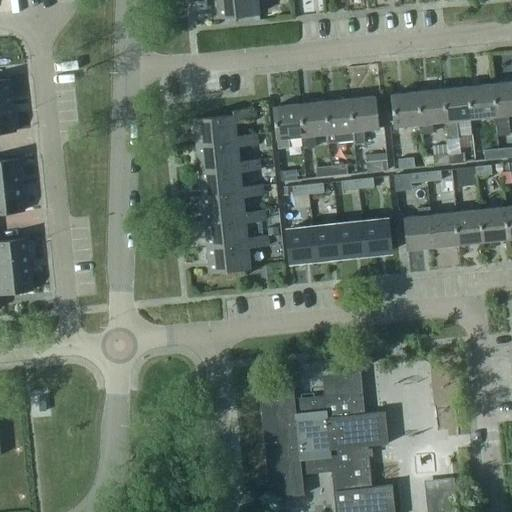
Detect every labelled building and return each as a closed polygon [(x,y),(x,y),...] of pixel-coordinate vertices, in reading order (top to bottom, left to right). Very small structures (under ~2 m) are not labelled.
[(218,0),(220,17),(259,13),(257,0),(218,0)] [(0,105),(11,104),(8,79),(0,80),(0,105)] [(511,81),(491,84),(495,115),(497,136),(509,135),(507,114),(511,113),(511,81)] [(491,84),(466,86),(470,118),(495,115),(491,84)] [(456,119),(470,118),(466,86),(441,89),(445,120),(447,139),(458,138),(456,119)] [(420,123),(421,134),(433,133),(432,122),(445,120),(441,89),(416,91),(420,123)] [(394,125),(420,123),(416,91),(391,94),(394,125)] [(374,96),(349,98),(352,130),(378,127),(374,96)] [(324,101),(327,132),(328,143),(353,140),(352,130),(349,98),(324,101)] [(314,134),(327,132),(324,101),(299,104),(302,135),(303,148),(315,147),(314,134)] [(0,132),(13,131),(11,104),(0,105),(0,132)] [(288,137),(302,135),(299,104),(273,106),(277,148),(289,147),(288,137)] [(195,118),(197,144),(236,139),(236,135),(234,120),(254,118),(253,108),(232,110),(233,114),(195,118)] [(236,135),(236,139),(197,144),(200,170),(238,165),(238,161),(236,145),(256,143),(255,133),(236,135)] [(511,147),(499,148),(500,159),(511,157),(511,147)] [(486,160),(500,159),(499,148),(485,150),(486,160)] [(465,153),(449,155),(450,164),(466,162),(465,153)] [(436,165),(450,164),(449,155),(435,156),(436,165)] [(0,159),(0,186),(19,185),(17,158),(0,159)] [(399,159),(400,169),(415,167),(414,158),(399,159)] [(238,161),(238,165),(200,170),(203,195),(241,190),(241,186),(239,170),(259,168),(258,159),(238,161)] [(367,163),(369,172),(384,170),(383,161),(367,163)] [(348,165),(331,166),(332,176),(349,174),(348,165)] [(319,177),(332,176),(331,166),(318,168),(319,177)] [(492,166),(475,168),(476,177),(493,176),(492,166)] [(475,168),(456,170),(457,187),(477,185),(476,177),(475,168)] [(281,172),(281,181),(297,179),(296,171),(281,172)] [(441,171),(425,173),(426,182),(442,180),(441,171)] [(503,184),(511,183),(510,172),(502,172),(503,184)] [(412,183),(426,182),(425,173),(411,174),(412,183)] [(373,178),(358,180),(359,189),(374,187),(373,178)] [(344,191),(359,189),(358,180),(343,181),(344,191)] [(324,183),(307,185),(308,195),(325,193),(324,183)] [(203,195),(205,221),(244,216),(244,212),(242,196),(262,194),(261,184),(241,186),(241,190),(203,195)] [(0,213),(22,211),(19,185),(0,186),(0,213)] [(294,196),(308,195),(307,185),(293,186),(294,196)] [(484,242),(509,239),(505,207),(480,210),(484,242)] [(247,241),(246,237),(245,222),(265,220),(264,210),(244,212),(244,216),(205,221),(208,245),(247,241)] [(458,244),(484,242),(480,210),(455,212),(458,244)] [(455,212),(430,215),(433,247),(458,244),(455,212)] [(433,247),(430,215),(404,218),(407,250),(433,247)] [(387,219),(362,222),(365,254),(391,251),(387,219)] [(301,229),(286,230),(290,262),(315,259),(312,227),(311,220),(301,221),(301,229)] [(340,257),(365,254),(362,222),(337,225),(340,257)] [(315,259),(340,257),(337,225),(312,227),(315,259)] [(211,272),(249,268),(247,246),(268,244),(267,235),(246,237),(247,241),(208,245),(211,272)] [(0,241),(0,266),(27,264),(25,239),(0,241)] [(0,266),(0,294),(30,291),(27,264),(0,266)] [(394,511),(391,484),(371,486),(367,445),(388,443),(384,410),(364,413),(359,372),(333,374),(335,394),(294,398),(292,378),(258,382),(270,497),(304,494),(302,473),(330,470),(334,511),(394,511)] [(456,511),(453,478),(433,480),(436,511),(456,511)]
